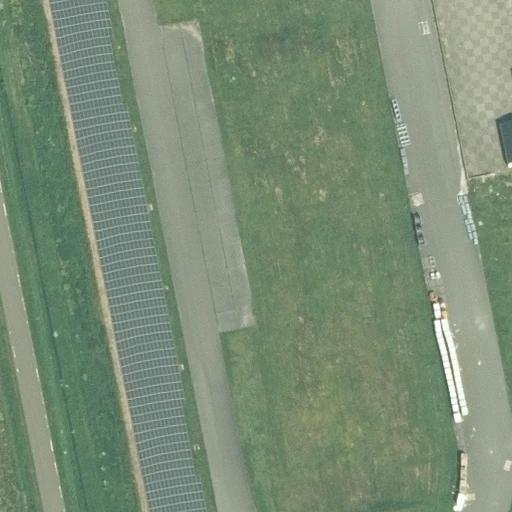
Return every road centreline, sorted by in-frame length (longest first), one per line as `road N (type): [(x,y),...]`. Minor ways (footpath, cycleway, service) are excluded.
road 1 (unknown): [(134,0),(235,511)]
road 2 (unknown): [(484,511),(489,462),(400,0)]
road 3 (unclassified): [(52,511),(0,246)]
